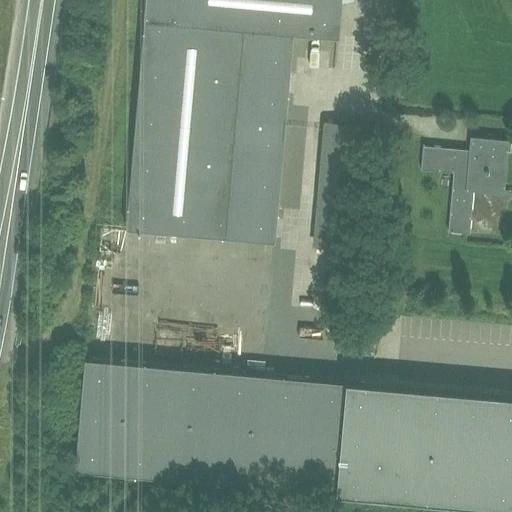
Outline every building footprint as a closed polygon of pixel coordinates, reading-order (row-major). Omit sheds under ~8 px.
[(146,0),(145,21),(128,228),(226,237),(275,240),(294,33),(339,37),(341,0),(146,0)] [(455,154),(448,231),(470,233),(474,189),(503,191),(508,140),(491,139),(491,143),(471,141),(470,156),(455,154)] [(421,169),(439,170),(441,146),(423,144),(421,169)] [(84,357),(74,469),(336,492),(346,380),(331,378),(312,377),(263,373),(84,357)] [(336,492),(511,507),(511,394),(346,380),(336,492)]
